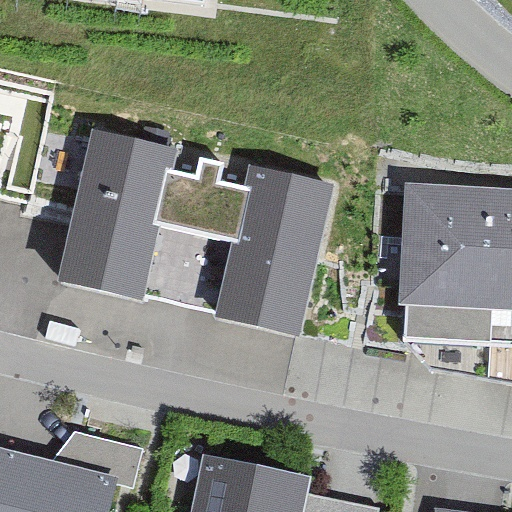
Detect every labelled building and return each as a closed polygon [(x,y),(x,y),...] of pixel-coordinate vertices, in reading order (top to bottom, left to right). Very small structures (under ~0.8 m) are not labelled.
[(55,0),(215,20),(217,0),(55,0)] [(179,147),(92,126),(58,273),(145,293),(179,147)] [(256,166),(221,312),(296,330),(331,184),(256,166)] [(511,186),(406,180),(398,300),(511,307),(511,186)] [(0,439),(0,511),(109,511),(121,472),(0,439)] [(301,511),(309,474),(201,453),(189,511),(301,511)]
